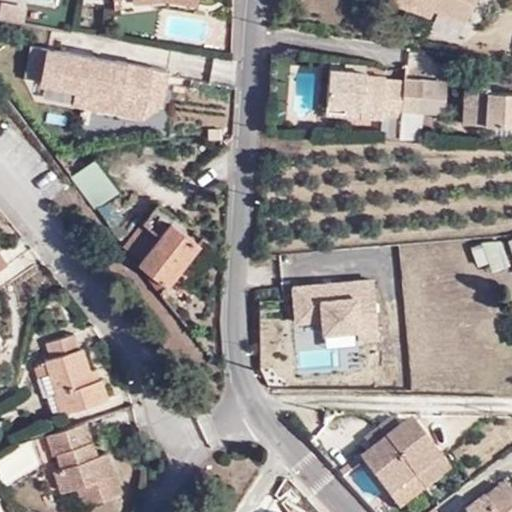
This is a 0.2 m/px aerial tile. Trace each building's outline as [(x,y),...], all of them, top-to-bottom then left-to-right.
[(387,0),(426,16),(430,4),(431,0),(387,0)] [(431,0),(430,4),(460,17),(466,0),(431,0)] [(154,69),(46,50),(39,89),(75,96),(72,111),(144,124),(154,69)] [(360,120),(381,121),(383,82),(383,81),(363,79),(363,74),(344,73),(328,72),(326,107),(360,109),(360,120)] [(381,121),(400,122),(400,113),(402,83),(383,82),(381,121)] [(402,83),(400,113),(418,114),(420,84),(402,82),(402,83)] [(469,112),(462,112),(461,126),(511,128),(511,95),(487,94),(488,89),(470,88),(469,112)] [(463,88),(462,112),(469,112),(470,88),(463,88)] [(325,117),(360,120),(360,109),(326,107),(325,117)] [(95,159),(71,177),(95,209),(119,191),(95,159)] [(170,224),(174,218),(158,206),(145,223),(161,237),(170,224)] [(146,278),(160,296),(199,246),(170,224),(161,237),(145,223),(126,248),(142,261),(140,265),(149,274),(146,278)] [(493,271),(507,265),(497,242),(484,247),(493,271)] [(373,281),(290,286),(293,328),(320,326),(321,339),(358,336),(359,347),(378,346),(373,281)] [(73,333),(46,343),(51,358),(44,360),(49,373),(55,391),(56,393),(53,394),(61,415),(107,398),(100,377),(98,378),(95,368),(89,371),(81,347),(78,348),(73,333)] [(31,365),(36,377),(49,373),(44,360),(31,365)] [(36,377),(42,395),(55,391),(49,373),(36,377)] [(85,423),(46,435),(53,456),(56,454),(59,468),(55,469),(62,492),(76,486),(83,506),(120,494),(107,452),(92,457),(88,443),(92,442),(85,423)] [(408,441),(405,436),(396,424),(382,435),(419,484),(445,463),(420,431),(408,441)] [(417,427),(405,436),(408,441),(420,431),(417,427)] [(419,484),(382,435),(368,446),(377,458),(380,462),(368,471),(394,504),(419,484)] [(380,462),(377,458),(365,467),(368,471),(380,462)] [(453,475),(445,463),(419,484),(428,495),(453,475)] [(54,495),(62,492),(55,469),(46,473),(54,495)] [(405,511),(428,495),(419,484),(394,504),(399,511),(405,511)] [(511,511),(511,489),(510,487),(477,511),(511,511)]
